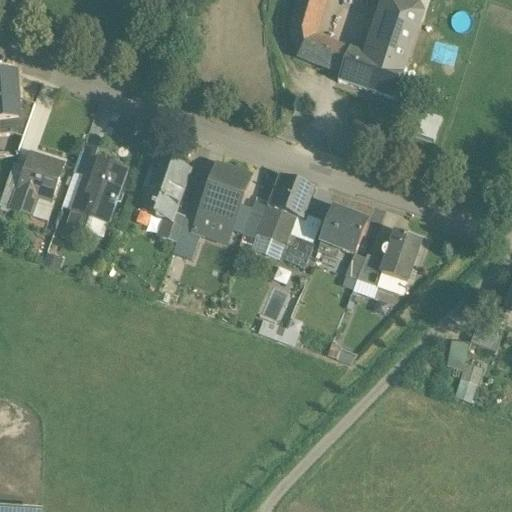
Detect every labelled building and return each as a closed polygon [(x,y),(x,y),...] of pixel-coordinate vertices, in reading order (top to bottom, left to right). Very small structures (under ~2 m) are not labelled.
[(299,0),(290,32),(299,60),(323,69),(333,47),(312,39),(324,0),(299,0)] [(399,4),(387,0),(368,58),(378,62),(405,72),(422,18),(418,10),(399,3),(399,4)] [(349,52),(333,47),(323,69),(341,76),(349,52)] [(368,58),(349,52),(341,76),(339,83),(368,93),(378,62),(368,58)] [(405,72),(378,62),(368,93),(394,102),(406,72),(405,72)] [(13,75),(0,74),(0,122),(18,121),(16,100),(13,75)] [(0,122),(0,137),(12,136),(23,140),(35,107),(16,100),(18,121),(0,122)] [(96,154),(83,150),(74,176),(85,180),(92,162),(93,162),(96,154)] [(64,169),(30,158),(17,193),(10,214),(30,220),(37,201),(52,206),(64,169)] [(93,162),(92,162),(85,180),(73,215),(107,227),(126,174),(93,162)] [(190,175),(157,163),(138,214),(167,224),(172,226),(174,220),(190,175)] [(215,172),(198,221),(233,233),(241,210),(250,184),(215,172)] [(314,193),(281,181),(269,212),(287,219),(302,225),(314,193)] [(17,193),(6,189),(0,206),(0,210),(10,214),(17,193)] [(241,210),(233,233),(244,237),(252,214),(241,210)] [(287,219),(269,212),(261,235),(277,241),(279,241),(287,219)] [(367,227),(333,215),(321,246),(338,252),(354,259),(367,227)] [(174,220),(172,226),(167,224),(160,242),(176,248),(185,223),(174,220)] [(197,227),(185,223),(176,248),(173,257),(193,264),(201,239),(194,236),(197,227)] [(277,241),(262,235),(258,245),(278,252),(280,247),(275,245),(277,241)] [(421,245),(394,236),(389,250),(387,250),(385,250),(383,252),(382,254),(381,256),(381,258),(382,260),(385,262),(384,264),(380,277),(382,278),(407,286),(421,245)] [(307,246),(288,238),(285,247),(291,250),(288,257),(300,262),(307,246)] [(338,252),(321,246),(318,254),(335,260),(338,252)] [(291,250),(285,247),(282,254),(288,257),(291,250)] [(64,261),(49,255),(44,267),(60,272),(64,261)] [(384,264),(367,257),(365,264),(357,283),(378,292),(382,278),(380,277),(384,264)] [(348,280),(357,283),(365,264),(354,259),(348,280)] [(273,328),(269,340),(297,351),(302,338),(273,328)] [(501,342),(476,333),(471,347),(496,356),(501,342)] [(486,373),(470,369),(475,351),(456,345),(448,373),(483,383),(486,373)] [(360,359),(332,350),(329,359),(351,369),(360,359)]
